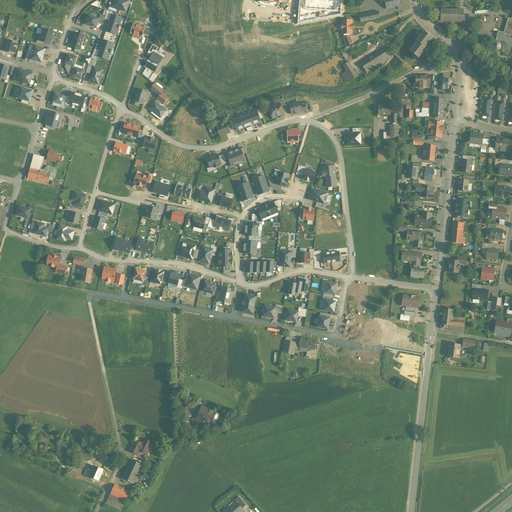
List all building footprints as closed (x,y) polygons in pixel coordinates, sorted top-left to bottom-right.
[(111,7),(119,10),(122,0),(113,0),(112,6),(111,7)] [(122,0),(119,10),(125,12),(129,1),(126,0),(122,0)] [(340,15),(340,0),(300,0),(299,23),(340,15)] [(400,0),(384,0),(386,9),(401,6),(400,0)] [(462,10),(435,10),(435,16),(440,16),(440,21),(463,22),(464,22),(463,11),(462,10)] [(104,19),(109,21),(110,21),(111,15),(112,15),(113,12),(107,11),(105,16),(104,19)] [(372,13),(363,15),(364,21),(374,19),(372,13)] [(111,15),(110,21),(119,24),(121,18),(112,15),(111,15)] [(89,16),(86,24),(96,28),(98,23),(99,19),(89,16)] [(511,18),(511,19),(508,19),(504,34),(498,32),(495,43),(496,43),(498,43),(499,44),(500,45),(500,46),(500,48),(499,49),(504,50),(503,52),(508,53),(511,42),(511,18)] [(108,26),(118,29),(119,24),(110,21),(109,21),(108,26)] [(343,34),(343,39),(349,36),(349,34),(351,34),(352,34),(351,34),(352,31),(352,30),(352,29),(352,27),(352,25),(352,24),(352,21),(351,21),(342,21),(342,24),(342,25),(342,30),(342,31),(342,34),(343,34)] [(134,25),(131,34),(141,37),(142,34),(144,28),(134,25)] [(116,35),(118,29),(108,26),(106,31),(115,35),(116,35)] [(145,26),(144,28),(142,34),(147,36),(150,28),(145,26)] [(51,38),(53,32),(48,30),(43,29),(43,31),(42,31),(41,35),(51,38)] [(423,32),(416,41),(417,42),(410,52),(418,58),(426,48),(424,47),(432,38),(423,32)] [(84,36),(80,34),(76,33),(74,40),(82,43),(83,40),(83,39),(84,36)] [(50,44),(51,38),(41,35),(40,39),(41,39),(40,41),(44,42),(50,44)] [(349,36),(343,39),(346,46),(347,46),(352,44),(353,44),(353,43),(350,36),(349,36)] [(8,40),(4,51),(14,54),(17,43),(8,40)] [(81,47),(82,43),(74,40),(71,47),(75,49),(79,50),(80,47),(81,47)] [(103,40),(101,46),(111,49),(113,44),(112,43),(103,40)] [(160,66),(166,56),(156,50),(158,48),(152,44),(147,53),(151,55),(144,67),(146,68),(153,73),(154,73),(159,65),(160,66)] [(45,49),(34,46),(32,52),(43,56),(45,49)] [(99,51),(109,54),(111,49),(101,46),(99,51)] [(385,48),(360,63),(367,74),(383,64),(382,63),(387,60),(390,57),(385,48)] [(109,54),(99,51),(97,57),(98,57),(107,60),(109,54)] [(43,56),(32,52),(30,59),(41,62),(43,56)] [(76,58),(68,55),(65,63),(66,63),(73,66),(76,58)] [(348,62),(346,63),(343,65),(347,71),(351,78),(352,80),(357,76),(348,62)] [(68,74),(73,76),(75,69),(72,68),(73,66),(66,63),(65,67),(68,74)] [(0,78),(5,80),(7,75),(9,67),(0,64),(0,78)] [(91,74),(91,76),(90,81),(98,84),(103,70),(94,67),(93,67),(91,74)] [(83,71),(75,68),(75,69),(73,76),(72,76),(80,79),(83,71)] [(153,73),(146,68),(142,74),(149,80),(153,73)] [(23,82),(26,72),(19,70),(16,80),(23,82)] [(347,71),(342,74),(346,81),(351,78),(347,71)] [(32,74),(26,72),(23,82),(29,84),(32,74)] [(430,75),(416,76),(416,84),(417,84),(417,86),(419,86),(419,88),(426,88),(429,88),(429,83),(430,83),(430,75)] [(439,79),(438,88),(446,89),(447,80),(439,79)] [(169,96),(154,84),(150,89),(159,96),(160,95),(166,100),(169,96)] [(21,88),(18,98),(22,99),(29,101),(32,92),(21,88)] [(138,89),(134,101),(144,104),(148,93),(138,89)] [(69,104),(76,106),(79,94),(72,92),(70,97),(68,104),(69,104)] [(55,94),(53,102),(61,105),(64,96),(55,94)] [(79,94),(76,106),(82,108),(85,98),(86,96),(79,94)] [(411,95),(402,94),(401,104),(406,104),(411,105),(411,104),(411,95)] [(166,100),(160,95),(159,96),(157,99),(161,102),(163,104),(166,100)] [(444,99),(434,98),(433,109),(433,114),(432,117),(435,117),(442,117),(442,118),(444,99)] [(100,110),(102,103),(98,102),(99,100),(95,99),(95,100),(92,99),(89,107),(93,108),(93,109),(96,110),(96,109),(100,110)] [(157,99),(149,109),(160,118),(166,111),(158,105),(161,102),(157,99)] [(279,104),(269,108),(270,113),(271,112),(273,118),(281,115),(281,113),(283,112),(282,110),(280,104),(279,104)] [(299,104),(294,105),(294,104),(289,105),(291,111),(292,114),(306,110),(305,105),(300,106),(299,104)] [(390,105),(378,105),(378,115),(390,115),(390,105)] [(256,111),(244,115),(248,126),(261,122),(256,111)] [(54,128),(60,129),(63,115),(49,112),(45,125),(46,125),(54,128)] [(248,126),(244,115),(232,120),(236,131),(248,126)] [(431,129),(442,130),(442,127),(443,127),(443,126),(442,126),(442,123),(434,122),(432,122),(431,122),(429,121),(429,122),(428,128),(431,129)] [(125,126),(123,133),(130,135),(133,125),(131,125),(125,123),(125,126)] [(226,123),(216,127),(220,136),(230,132),(226,123)] [(133,125),(130,135),(137,137),(139,130),(140,127),(134,126),(133,125)] [(398,126),(390,125),(390,136),(398,137),(398,126)] [(298,142),(298,140),(297,135),(300,135),(299,131),(299,129),(294,129),(294,131),(287,131),(288,142),(298,142)] [(442,130),(431,129),(430,136),(435,137),(440,137),(440,138),(441,138),(441,137),(441,131),(442,131),(442,130)] [(345,133),(345,146),(361,145),(361,133),(353,133),(345,133)] [(483,135),(470,133),(469,147),(473,147),(474,143),(482,144),(482,140),(482,139),(483,135)] [(145,140),(144,144),(143,147),(150,148),(154,150),(156,140),(153,140),(153,139),(150,138),(149,138),(146,138),(145,140)] [(511,140),(496,138),(496,140),(495,148),(495,150),(510,152),(511,140)] [(127,146),(116,143),(114,151),(125,154),(127,146)] [(435,146),(426,145),(424,160),(433,161),(435,146)] [(226,154),(228,160),(231,166),(245,161),(242,154),(241,149),(237,150),(237,149),(229,152),(229,153),(226,154)] [(58,152),(49,150),(46,159),(55,162),(56,160),(59,160),(60,156),(57,155),(58,152)] [(44,157),(34,155),(30,168),(40,171),(44,157)] [(221,164),(218,157),(217,155),(206,158),(210,167),(214,166),(214,167),(218,166),(217,165),(220,164),(221,164)] [(223,155),(218,157),(221,164),(220,164),(221,165),(226,163),(225,161),(223,155)] [(475,157),(467,156),(467,161),(471,161),(471,165),(474,165),(475,157)] [(467,161),(462,160),(460,172),(470,173),(471,165),(471,161),(467,161)] [(503,164),(501,164),(501,165),(500,175),(510,176),(511,165),(503,164)] [(334,166),(327,167),(323,168),(323,171),(322,171),(323,177),(325,177),(327,187),(333,187),(336,186),(334,166)] [(408,166),(406,178),(413,179),(416,179),(417,172),(418,167),(412,166),(408,166)] [(40,171),(30,168),(28,176),(28,178),(48,184),(50,174),(51,173),(44,172),(40,171)] [(433,168),(425,168),(424,180),(431,181),(433,168)] [(304,169),(304,171),(302,176),(302,179),(305,180),(305,181),(308,182),(308,181),(312,182),(315,172),(312,172),(312,171),(308,169),(307,170),(305,170),(304,169)] [(288,180),(289,175),(279,172),(275,184),(282,186),(285,187),(287,183),(288,180)] [(146,182),(147,183),(149,175),(147,174),(146,177),(141,175),(141,176),(136,175),(136,176),(135,177),(134,180),(135,181),(134,183),(135,183),(138,184),(137,185),(141,186),(142,185),(145,186),(146,182)] [(253,180),(255,185),(265,181),(263,176),(262,177),(259,178),(253,180)] [(472,177),(463,176),(463,180),(468,181),(468,184),(471,184),(472,177)] [(463,180),(459,180),(458,190),(462,190),(463,192),(465,192),(466,191),(467,191),(468,184),(468,181),(463,180)] [(267,186),(265,181),(255,185),(256,190),(267,186)] [(153,192),(167,196),(170,186),(156,182),(153,192)] [(280,191),(282,186),(275,184),(268,182),(270,188),(280,191)] [(237,186),(239,192),(249,188),(248,183),(247,183),(244,184),(237,186)] [(176,185),(174,195),(189,199),(192,189),(176,185)] [(269,191),(267,186),(256,190),(258,195),(269,191)] [(433,187),(421,186),(415,186),(415,191),(423,192),(422,198),(432,199),(433,187)] [(206,187),(204,192),(198,190),(196,199),(211,203),(214,190),(206,187)] [(501,187),(499,187),(498,196),(507,197),(508,188),(506,187),(501,187)] [(251,193),(249,188),(239,192),(241,196),(251,193)] [(314,201),(317,202),(324,204),(324,203),(327,194),(311,189),(309,198),(314,200),(314,201)] [(86,195),(75,192),(73,198),(76,199),(75,205),(83,208),(86,195)] [(253,198),(251,193),(241,196),(242,200),(242,202),(253,198)] [(233,200),(222,197),(219,205),(231,209),(233,200)] [(455,208),(468,209),(469,201),(457,199),(457,202),(456,202),(455,208)] [(115,205),(102,201),(101,204),(100,203),(98,210),(100,211),(108,213),(109,213),(110,209),(113,210),(115,205)] [(273,203),(268,205),(272,215),(277,212),(273,203)] [(156,204),(155,208),(158,209),(157,212),(162,214),(164,206),(156,204)] [(433,205),(424,204),(419,204),(418,209),(423,210),(423,217),(417,216),(417,224),(423,225),(423,224),(431,225),(431,218),(432,218),(433,205)] [(268,205),(263,207),(267,217),(272,215),(268,205)] [(158,209),(155,208),(149,206),(148,210),(147,210),(146,213),(147,213),(146,217),(155,220),(157,212),(158,209)] [(29,209),(26,209),(26,208),(24,207),(23,208),(19,207),(18,207),(17,211),(18,211),(17,215),(25,217),(25,216),(28,217),(29,213),(30,210),(29,209)] [(267,217),(263,207),(257,209),(261,219),(267,217)] [(303,220),(313,220),(314,210),(311,210),(311,209),(307,208),(307,209),(304,209),(304,211),(303,220)] [(468,209),(455,208),(455,213),(456,213),(456,216),(461,216),(467,217),(468,209)] [(496,208),(493,208),(492,209),(491,218),(505,219),(506,209),(496,208)] [(173,211),(173,213),(171,220),(178,221),(182,222),(183,220),(184,213),(176,212),(173,211)] [(69,222),(78,225),(81,214),(72,212),(69,222)] [(98,218),(96,217),(93,228),(102,230),(105,220),(98,218)] [(193,227),(203,229),(204,223),(205,220),(194,217),(192,222),(194,223),(193,227)] [(213,227),(214,227),(219,229),(220,227),(224,228),(223,230),(229,231),(232,222),(227,220),(221,218),(221,219),(216,217),(215,220),(213,227)] [(213,229),(214,227),(213,227),(215,220),(210,219),(207,227),(213,229)] [(34,229),(33,233),(46,237),(47,232),(48,228),(41,226),(41,223),(36,222),(36,224),(34,229)] [(463,224),(452,222),(450,242),(461,243),(463,224)] [(57,239),(64,241),(65,238),(72,240),(74,232),(64,229),(60,228),(57,239)] [(496,230),(491,229),(491,230),(490,238),(501,240),(502,230),(496,230)] [(424,233),(409,232),(408,240),(409,240),(409,239),(417,240),(416,247),(422,248),(422,242),(423,242),(424,233)] [(124,240),(117,238),(116,241),(114,246),(114,249),(121,251),(124,240)] [(147,241),(139,239),(138,242),(137,247),(136,250),(143,252),(147,241)] [(132,242),(124,240),(121,251),(129,253),(130,251),(131,245),(132,242)] [(154,243),(147,241),(143,252),(151,254),(152,251),(153,246),(154,243)] [(192,259),(192,258),(194,249),(195,246),(188,244),(187,248),(181,247),(179,256),(184,257),(192,259)] [(203,247),(198,262),(209,264),(211,255),(213,249),(211,249),(203,247)] [(491,249),(487,249),(487,250),(486,258),(487,258),(488,260),(490,260),(491,259),(497,259),(498,250),(491,249)] [(223,251),(219,251),(220,267),(223,267),(229,267),(231,267),(231,264),(232,264),(231,253),(231,251),(229,251),(223,251)] [(290,252),(288,252),(280,251),(279,266),(289,267),(290,257),(290,252)] [(330,253),(331,262),(340,261),(339,252),(330,253)] [(421,254),(415,254),(415,253),(409,252),(404,252),(403,261),(403,259),(415,261),(414,266),(419,267),(420,263),(421,263),(422,254),(421,254)] [(309,263),(309,258),(309,254),(299,253),(299,263),(309,263)] [(323,263),(331,262),(330,253),(322,254),(323,263)] [(57,257),(52,256),(48,256),(47,262),(49,263),(50,263),(49,267),(54,267),(56,267),(59,268),(59,266),(60,258),(57,257)] [(457,262),(450,261),(449,265),(449,268),(449,272),(458,273),(459,264),(459,262),(457,262)] [(66,267),(59,266),(59,268),(56,267),(57,268),(56,272),(65,274),(66,267)] [(419,267),(414,266),(414,269),(411,268),(410,277),(423,279),(424,270),(419,269),(419,267)] [(114,269),(105,268),(105,267),(104,267),(104,268),(102,279),(103,279),(105,280),(105,281),(110,282),(111,281),(113,281),(114,281),(115,274),(114,273),(114,270),(114,269)] [(92,270),(83,268),(81,282),(90,283),(92,270)] [(494,270),(486,269),(485,268),(482,268),(482,275),(483,275),(482,278),(485,279),(485,280),(488,280),(488,279),(493,280),(494,270)] [(133,279),(143,281),(144,277),(145,272),(142,271),(139,270),(136,269),(133,279)] [(154,270),(154,272),(153,272),(151,283),(156,284),(156,283),(160,284),(161,282),(163,274),(163,272),(161,272),(161,271),(157,270),(157,271),(154,270)] [(173,271),(173,273),(171,273),(168,284),(177,286),(179,279),(180,275),(177,274),(178,272),(173,271)] [(188,279),(186,287),(197,290),(199,277),(189,275),(188,279)] [(303,280),(302,282),(301,292),(307,293),(309,281),(303,280)] [(202,291),(213,294),(215,287),(215,284),(212,283),(212,282),(208,281),(208,282),(205,281),(202,291)] [(296,281),(296,284),(294,293),(295,293),(300,294),(301,292),(302,282),(296,281)] [(326,290),(325,293),(333,294),(334,294),(336,284),(327,282),(327,285),(326,285),(325,290),(326,290)] [(296,284),(290,283),(288,294),(294,296),(295,293),(294,293),(296,284)] [(220,291),(218,300),(218,301),(223,302),(223,303),(230,304),(233,293),(230,292),(230,289),(221,287),(220,291)] [(473,289),(472,299),(487,300),(488,291),(487,291),(487,292),(482,291),(482,290),(480,290),(473,289)] [(256,297),(245,295),(245,296),(243,302),(242,305),(243,305),(242,312),(252,314),(252,313),(251,313),(252,310),(253,310),(255,301),(254,301),(254,298),(255,298),(256,297)] [(413,296),(409,296),(409,295),(406,295),(406,296),(403,295),(402,306),(406,306),(416,307),(417,305),(418,305),(419,297),(416,297),(416,296),(413,296)] [(325,300),(325,301),(323,310),(333,312),(334,308),(335,306),(334,306),(335,302),(331,301),(325,300)] [(275,308),(265,306),(263,316),(266,317),(266,318),(270,318),(274,318),(274,313),(275,308)] [(415,317),(416,307),(406,306),(405,311),(404,311),(404,316),(415,317)] [(298,312),(298,316),(305,317),(307,310),(298,308),(298,312)] [(453,310),(443,309),(441,324),(452,326),(452,325),(452,320),(452,317),(453,310)] [(287,310),(285,320),(296,323),(298,316),(298,312),(287,310)] [(328,319),(319,317),(317,327),(327,329),(328,326),(329,326),(329,322),(329,319),(328,319)] [(464,318),(452,317),(452,320),(452,325),(463,327),(464,318)] [(506,323),(497,321),(497,320),(496,320),(496,321),(493,320),(492,327),(495,328),(494,333),(509,336),(511,324),(511,322),(511,319),(507,318),(506,323)] [(316,340),(301,338),(299,347),(310,349),(314,350),(315,345),(316,340)] [(475,341),(463,340),(462,347),(474,348),(475,341)] [(296,343),(285,341),(283,352),(294,354),(296,343)] [(459,345),(449,344),(448,355),(457,356),(457,351),(459,351),(459,345)] [(314,350),(310,349),(309,352),(307,352),(306,356),(315,358),(317,345),(315,345),(314,350)] [(216,412),(201,406),(197,418),(211,424),(216,412)] [(152,443),(144,439),(142,443),(143,443),(142,444),(149,447),(150,447),(152,443)] [(142,443),(135,440),(129,451),(137,455),(140,449),(146,453),(149,447),(142,444),(143,443),(142,443)] [(76,444),(65,441),(64,446),(74,449),(76,444)] [(142,465),(131,460),(122,478),(136,485),(139,479),(136,477),(142,465)] [(113,465),(108,462),(104,468),(109,471),(113,465)] [(98,468),(94,466),(92,471),(89,477),(98,481),(102,470),(98,469),(98,468)] [(130,492),(115,485),(105,504),(120,511),(130,492)] [(246,505),(239,497),(234,500),(235,502),(236,501),(242,509),(246,505)] [(235,502),(230,507),(230,508),(225,511),(240,511),(243,510),(242,509),(236,501),(235,502)]
